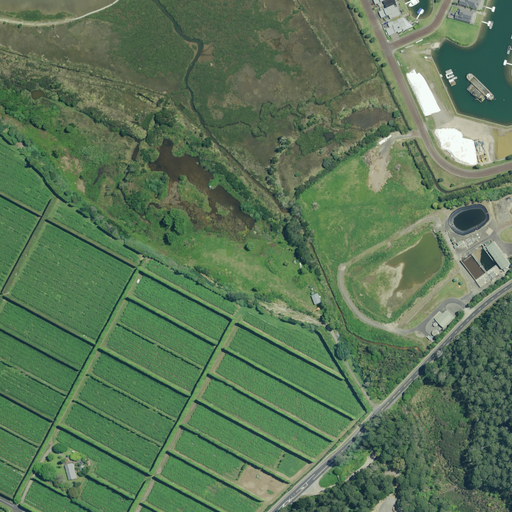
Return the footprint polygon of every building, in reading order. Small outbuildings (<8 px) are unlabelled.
[(382,18),(389,15),(391,19),(402,14),(396,0),(387,4),(388,8),(380,12),(382,18)] [(398,31),(399,33),(403,31),(414,26),(405,19),(404,18),(394,22),(389,24),(391,28),(387,29),(390,36),(397,32),(398,31)] [(511,266),(494,243),(486,250),(503,273),(511,266)] [(481,287),(492,280),(486,273),(476,280),(481,287)] [(77,478),(74,463),(66,465),(69,480),(77,478)]
